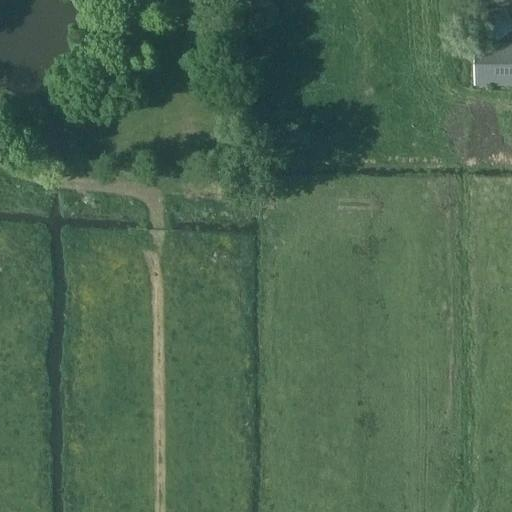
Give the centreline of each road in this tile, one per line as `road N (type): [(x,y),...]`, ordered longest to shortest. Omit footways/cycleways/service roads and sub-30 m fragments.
road 1 (track): [(151,191),(159,210),(162,511)]
road 2 (track): [(0,163),(43,179),(247,200)]
road 3 (track): [(371,204),(247,200)]
